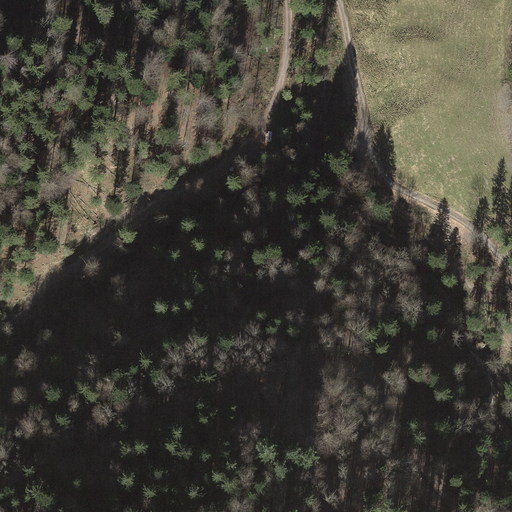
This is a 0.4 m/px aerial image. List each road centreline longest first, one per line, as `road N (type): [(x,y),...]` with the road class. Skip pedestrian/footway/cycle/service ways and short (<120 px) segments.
road 1 (track): [(0,391),(289,280),(339,333),(459,511)]
road 2 (track): [(289,0),(291,52),(254,149),(51,281),(33,307),(0,330)]
road 3 (track): [(511,268),(390,182),(372,155),(335,0)]
road 4 (track): [(0,213),(89,119)]
